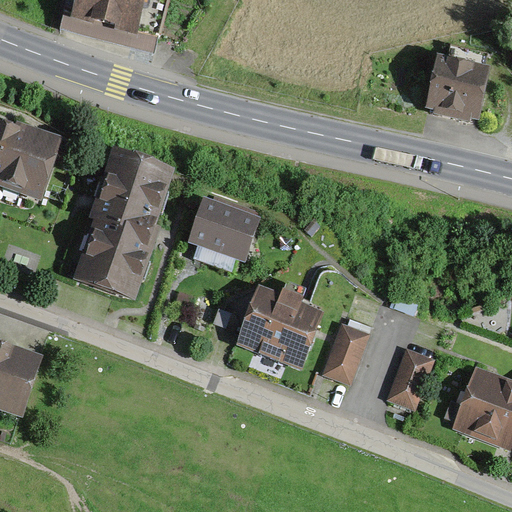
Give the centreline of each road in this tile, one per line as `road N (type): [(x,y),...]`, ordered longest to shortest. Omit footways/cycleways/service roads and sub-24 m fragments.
road 1 (residential): [(511,497),(0,301)]
road 2 (primary): [(511,179),(183,101),(0,38)]
